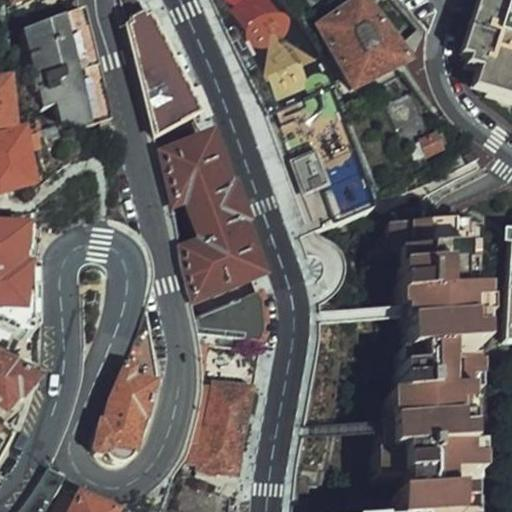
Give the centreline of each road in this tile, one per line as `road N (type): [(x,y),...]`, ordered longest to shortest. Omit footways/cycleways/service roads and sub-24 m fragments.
road 1 (secondary): [(0,504),(33,455),(59,384),(61,268),(79,245),(98,241),(126,276),(113,341),(72,446),(80,471),(98,483),(133,485),(163,448),(177,392),(164,286),(99,0)]
road 2 (secondary): [(264,511),(296,318),(232,116),(174,0)]
